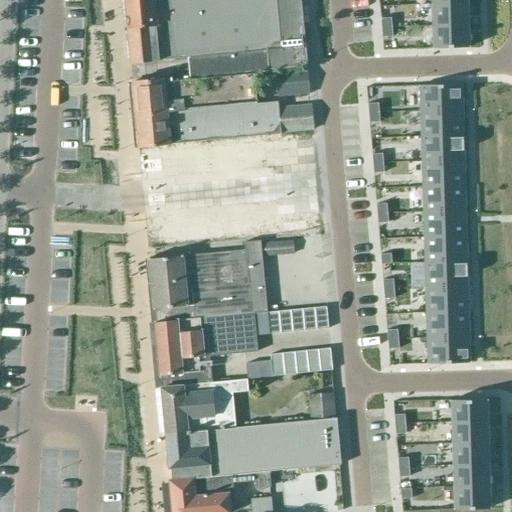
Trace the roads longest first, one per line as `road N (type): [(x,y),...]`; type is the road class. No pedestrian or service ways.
road 1 (residential): [(352,381),(328,70),(344,69)]
road 2 (residential): [(344,69),(511,65)]
road 3 (residential): [(352,381),(511,379)]
road 4 (tertiary): [(0,140),(6,0)]
road 5 (residential): [(364,511),(352,381)]
